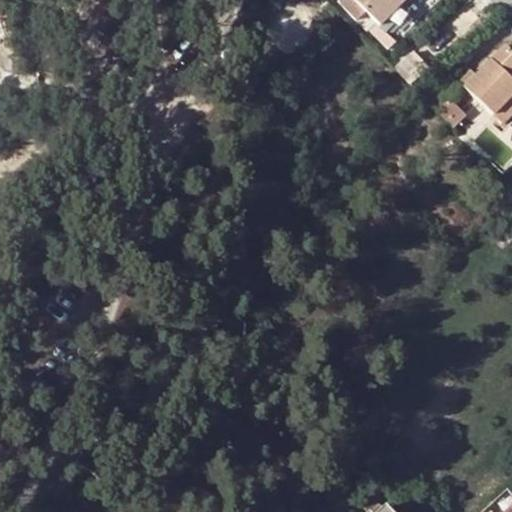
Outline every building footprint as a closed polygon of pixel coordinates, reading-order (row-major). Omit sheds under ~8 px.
[(360,0),(375,14),(387,0),(360,0)] [(511,102),(511,100),(503,92),(511,82),(511,46),(501,36),(473,65),(469,61),(454,76),(458,79),(477,97),(498,117),(511,102)] [(433,105),(452,124),(477,97),(458,79),(433,105)] [(511,82),(503,92),(511,100),(511,82)] [(511,115),(496,131),(511,146),(511,115)] [(386,511),(382,507),(378,503),(375,505),(368,511),(386,511)]
